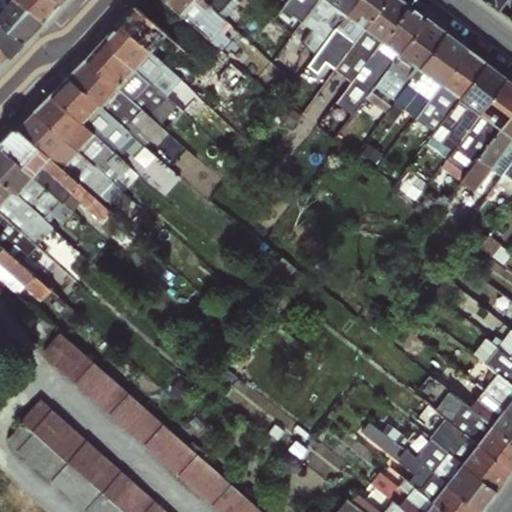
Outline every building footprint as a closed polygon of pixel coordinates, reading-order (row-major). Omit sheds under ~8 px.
[(42,22),(14,0),(6,0),(0,7),(0,23),(23,42),(42,22)] [(59,3),(55,0),(14,0),(42,22),(59,3)] [(191,0),(164,0),(179,13),(191,0)] [(223,20),(201,0),(191,0),(179,13),(210,41),(220,50),(229,40),(219,31),(227,23),(223,20)] [(258,5),(252,0),(201,0),(223,20),(232,11),(243,21),(258,5)] [(305,17),(317,0),(286,0),(279,11),(270,4),(265,11),(283,28),(296,10),(305,17)] [(511,0),(488,0),(511,17),(511,0)] [(163,34),(132,6),(116,24),(148,51),(163,34)] [(23,42),(0,23),(0,48),(9,56),(23,42)] [(148,51),(116,24),(100,42),(133,68),(148,51)] [(178,46),(163,34),(148,51),(166,66),(179,80),(196,63),(178,46)] [(133,68),(100,42),(84,59),(116,88),(133,68)] [(0,64),(9,56),(0,48),(0,64)] [(166,66),(148,51),(133,68),(165,97),(174,86),(194,104),(200,98),(179,80),(166,66)] [(116,88),(84,59),(67,76),(98,105),(99,106),(116,88)] [(412,77),(394,63),(379,83),(397,96),(412,77)] [(165,97),(133,68),(116,88),(143,111),(158,125),(174,107),(165,97)] [(98,105),(67,76),(49,95),(81,123),(98,105)] [(429,119),(441,92),(409,78),(397,105),(429,119)] [(143,111),(116,88),(99,106),(124,128),(130,121),(156,145),(167,133),(158,125),(143,111)] [(81,123),(49,95),(33,112),(77,151),(94,133),(81,123)] [(124,128),(99,106),(98,105),(81,123),(94,133),(118,157),(125,149),(134,157),(143,146),(124,128)] [(77,151),(33,112),(17,129),(48,156),(61,168),(77,151)] [(48,156),(17,129),(11,129),(0,139),(0,147),(31,175),(48,156)] [(511,138),(499,129),(463,177),(487,194),(511,160),(511,138)] [(118,157),(94,133),(77,151),(109,180),(122,192),(138,175),(127,167),(118,157)] [(14,193),(31,175),(0,147),(0,180),(11,190),(14,193)] [(122,192),(109,180),(77,151),(61,168),(106,208),(122,192)] [(108,210),(106,208),(61,168),(48,156),(31,175),(72,212),(79,204),(97,221),(108,210)] [(72,212),(31,175),(14,193),(42,219),(48,212),(62,224),(72,212)] [(0,201),(11,190),(0,180),(0,201)] [(42,219),(14,193),(11,190),(0,201),(0,214),(36,246),(53,228),(42,219)] [(36,246),(0,214),(0,245),(1,246),(6,251),(14,243),(27,255),(36,246)] [(6,251),(1,246),(0,247),(0,277),(16,293),(22,287),(39,302),(50,290),(41,282),(6,251)] [(511,357),(511,330),(510,329),(498,347),(511,357)] [(511,385),(511,357),(498,347),(486,335),(471,354),(495,373),(511,385)] [(511,413),(511,385),(495,373),(482,390),(511,413)] [(511,441),(511,413),(482,390),(471,406),(511,441)] [(510,469),(511,466),(511,441),(471,406),(454,393),(440,411),(447,417),(510,469)] [(6,439),(90,511),(177,511),(43,396),(6,439)] [(495,488),(510,469),(447,417),(430,438),(495,488)] [(446,511),(475,511),(478,509),(416,457),(368,419),(359,431),(414,473),(409,481),(446,511)] [(478,509),(495,488),(430,438),(416,457),(478,509)] [(406,511),(446,511),(409,481),(405,477),(398,486),(379,472),(369,482),(391,499),(406,511)] [(365,511),(406,511),(391,499),(381,511),(356,492),(350,499),(365,511)] [(365,511),(350,499),(346,496),(333,511),(365,511)]
